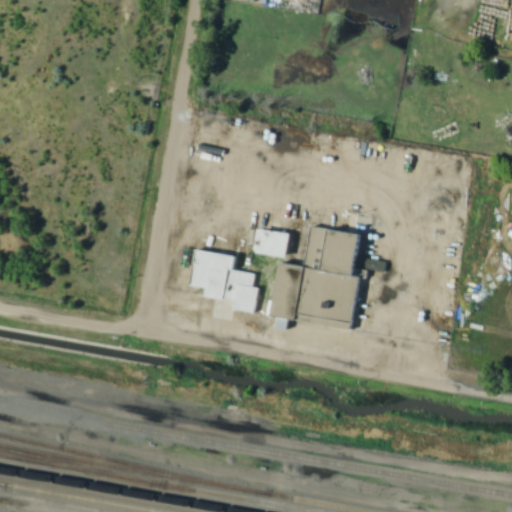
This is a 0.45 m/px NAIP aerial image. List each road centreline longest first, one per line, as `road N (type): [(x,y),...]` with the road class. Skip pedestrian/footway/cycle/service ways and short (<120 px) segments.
road 1 (residential): [(511,394),(0,304)]
road 2 (residential): [(144,330),(199,0)]
